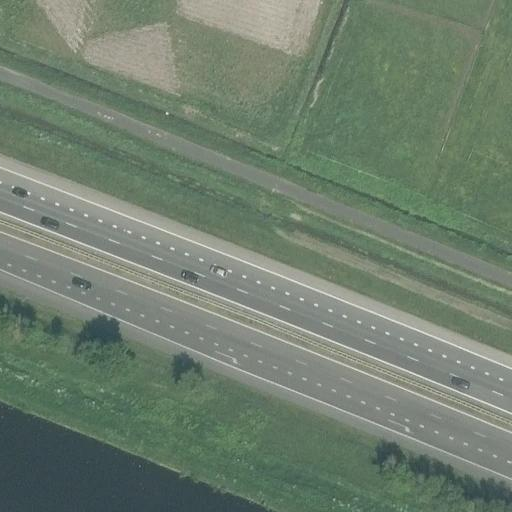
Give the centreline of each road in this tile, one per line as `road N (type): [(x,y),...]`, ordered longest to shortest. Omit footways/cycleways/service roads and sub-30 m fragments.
road 1 (motorway): [(511,402),(0,199)]
road 2 (unclassified): [(511,280),(0,77)]
road 3 (motorway): [(0,248),(511,449)]
